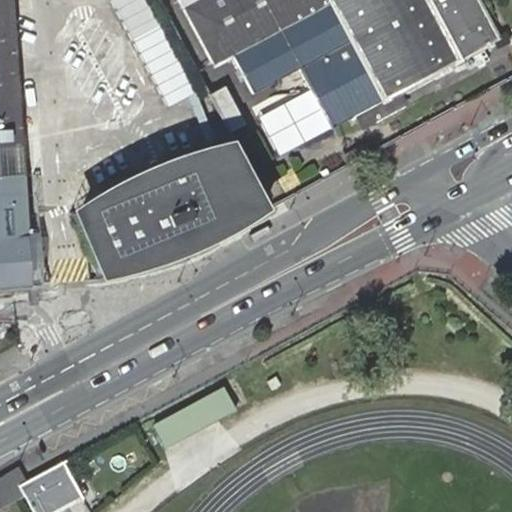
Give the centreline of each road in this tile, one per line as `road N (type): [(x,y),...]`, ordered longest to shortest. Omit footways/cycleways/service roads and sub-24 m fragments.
road 1 (primary): [(0,442),(466,196)]
road 2 (primary): [(403,188),(0,406)]
road 3 (unknown): [(511,404),(452,373),(385,367),(333,375),(210,433),(104,511)]
road 4 (primary): [(511,121),(403,188)]
